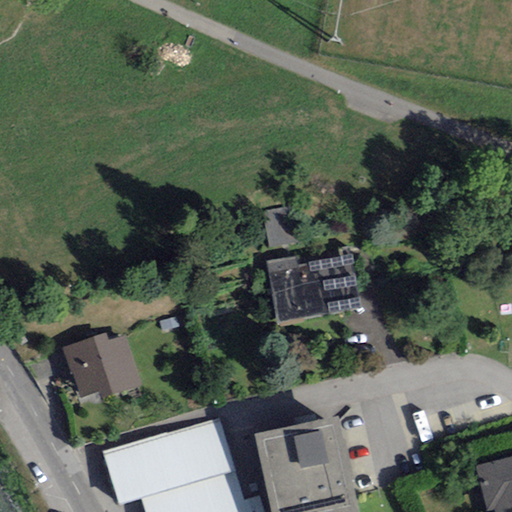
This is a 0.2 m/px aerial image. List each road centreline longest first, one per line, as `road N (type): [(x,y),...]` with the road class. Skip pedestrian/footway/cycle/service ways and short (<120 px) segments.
road 1 (residential): [(58,457),(348,381),(458,365),(511,386)]
road 2 (residential): [(511,152),(140,0)]
